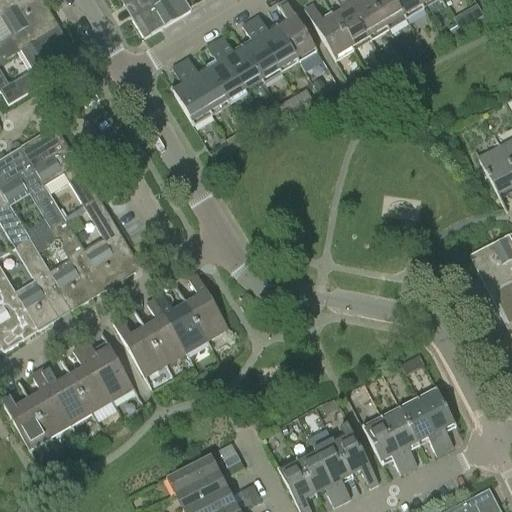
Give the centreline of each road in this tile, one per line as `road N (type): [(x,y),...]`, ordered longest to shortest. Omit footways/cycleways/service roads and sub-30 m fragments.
road 1 (residential): [(494,440),(436,331),(417,319),(255,282),(223,233)]
road 2 (residential): [(180,266),(120,169),(98,156),(65,107),(32,108),(0,143)]
road 3 (residential): [(0,376),(180,266)]
road 4 (residential): [(223,233),(123,69)]
road 5 (residential): [(363,511),(494,440)]
road 6 (residential): [(123,69),(246,0)]
